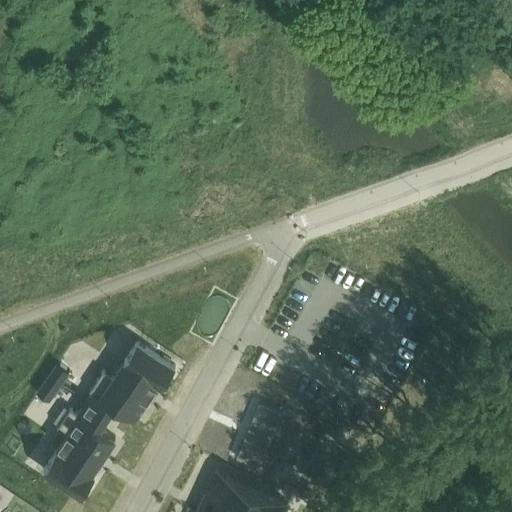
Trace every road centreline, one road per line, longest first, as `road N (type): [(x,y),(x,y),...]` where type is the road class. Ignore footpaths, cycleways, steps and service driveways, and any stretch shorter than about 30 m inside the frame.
road 1 (residential): [(135,511),(286,231)]
road 2 (residential): [(0,329),(248,237),(286,231)]
road 3 (unknown): [(309,511),(480,290)]
